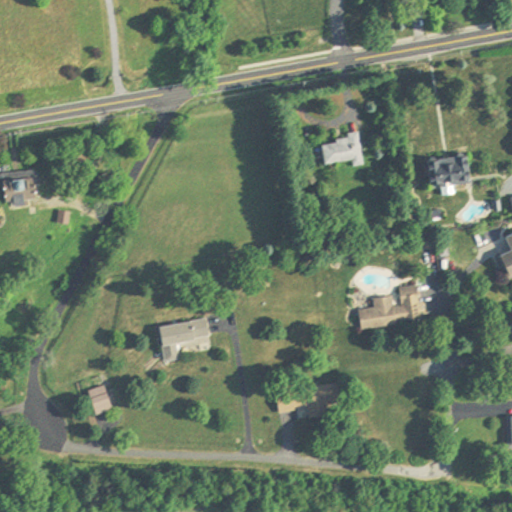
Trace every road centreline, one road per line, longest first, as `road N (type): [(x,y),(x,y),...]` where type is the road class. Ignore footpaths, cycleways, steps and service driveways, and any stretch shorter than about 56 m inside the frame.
road 1 (residential): [(177,93),(31,368),(50,457),(412,473),(445,436),(446,359)]
road 2 (primary): [(0,123),(511,30)]
